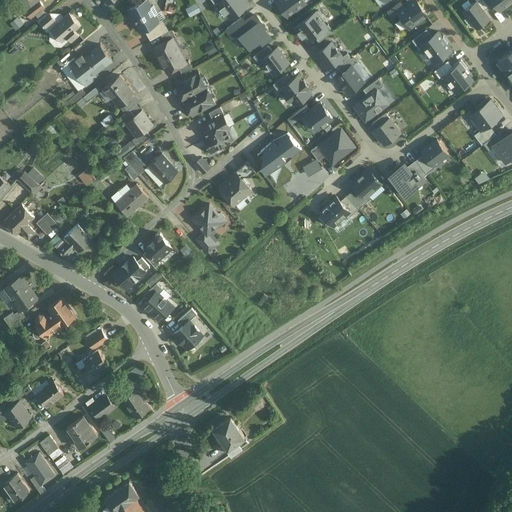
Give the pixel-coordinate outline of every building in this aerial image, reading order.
[(39,0),(25,11),(30,17),(44,6),(39,0)] [(146,0),(145,0),(129,9),(141,31),(144,29),(156,23),(158,22),(154,15),(157,13),(153,5),(150,7),(146,0)] [(213,0),(231,24),(251,9),(244,0),(213,0)] [(277,0),(287,14),(307,1),(306,0),(277,0)] [(417,0),(409,0),(396,10),(410,27),(428,13),(417,0)] [(483,11),(489,7),(483,0),(475,0),(476,1),(463,11),(477,31),(490,21),(483,11)] [(499,9),(509,2),(508,0),(483,0),(489,7),(495,3),(499,9)] [(314,10),(295,24),(309,43),(316,38),(319,42),(331,34),(314,10)] [(48,14),(46,12),(37,20),(47,32),(51,29),(50,28),(56,23),(54,20),(56,19),(50,12),(48,14)] [(56,23),(50,28),(51,29),(62,41),(68,36),(72,41),(79,34),(75,30),(81,25),(69,12),(56,23)] [(255,15),(235,29),(251,52),(271,38),(255,15)] [(168,31),(162,19),(158,22),(156,23),(162,34),(168,31)] [(156,23),(144,29),(150,40),(162,34),(156,23)] [(421,45),(434,64),(456,48),(440,25),(430,32),(427,28),(413,38),(419,47),(421,45)] [(172,29),(161,35),(165,42),(173,38),(176,37),(172,29)] [(165,42),(154,47),(161,60),(179,50),(173,38),(165,42)] [(332,41),(317,51),(328,66),(335,61),(339,67),(341,66),(353,58),(348,51),(341,55),(332,41)] [(84,57),(82,54),(69,64),(77,74),(107,52),(101,44),(84,57)] [(291,62),(279,46),(273,50),(268,44),(254,54),(259,61),(264,58),(274,73),(291,62)] [(511,47),(496,59),(511,82),(511,47)] [(179,50),(161,60),(167,72),(178,67),(186,62),(179,50)] [(70,51),(53,65),(57,70),(74,57),(70,51)] [(107,52),(77,74),(86,85),(97,76),(95,73),(112,59),(107,52)] [(360,64),(355,57),(353,58),(341,66),(345,71),(334,78),(345,94),(366,80),(357,66),(360,64)] [(448,60),(434,70),(440,76),(444,73),(458,91),(475,78),(460,59),(452,65),(448,60)] [(186,62),(178,67),(182,74),(192,68),(188,60),(186,62)] [(198,72),(175,84),(184,99),(207,87),(198,72)] [(296,104),(313,92),(299,73),(291,79),(287,73),(273,83),(278,90),(284,87),(296,104)] [(120,75),(104,87),(120,106),(135,94),(120,75)] [(50,90),(60,85),(55,76),(45,81),(50,90)] [(378,77),(362,88),(365,93),(349,103),(361,120),(387,101),(377,86),(382,83),(378,77)] [(99,92),(95,87),(86,94),(84,96),(88,101),(99,92)] [(207,87),(184,99),(192,115),(215,102),(207,87)] [(86,94),(82,88),(74,94),(62,104),(67,110),(84,96),(86,94)] [(71,91),(59,101),(62,104),(74,94),(71,91)] [(490,96),(468,113),(480,130),(476,133),(483,143),(497,133),(489,122),(502,113),(490,96)] [(314,109),(309,103),(296,114),(301,121),(310,114),(322,130),(336,119),(322,102),(314,109)] [(129,109),(134,115),(142,110),(137,103),(129,109)] [(220,106),(209,112),(213,120),(223,115),(224,115),(220,106)] [(129,109),(120,116),(126,123),(135,116),(134,115),(129,109)] [(134,115),(135,116),(126,123),(136,136),(136,137),(146,130),(153,125),(142,110),(134,115)] [(387,112),(373,123),(377,128),(375,130),(386,144),(403,132),(387,112)] [(213,120),(202,126),(208,137),(208,138),(226,128),(226,129),(229,127),(223,115),(213,120)] [(108,116),(100,122),(104,127),(112,121),(108,116)] [(358,146),(343,126),(313,148),(321,159),(326,155),(333,164),(358,146)] [(226,128),(208,138),(208,137),(205,139),(211,151),(217,148),(223,150),(225,144),(232,140),(226,129),(226,128)] [(146,130),(136,137),(136,136),(132,139),(133,140),(137,146),(150,136),(146,130)] [(497,133),(483,143),(487,149),(492,146),(506,165),(511,160),(511,131),(502,139),(497,133)] [(264,149),(261,164),(265,175),(283,165),(302,148),(288,133),(275,139),(264,149)] [(31,139),(27,152),(36,155),(40,143),(31,139)] [(452,159),(437,139),(420,152),(422,155),(416,159),(427,173),(433,169),(435,172),(452,159)] [(133,140),(116,153),(121,158),(124,157),(133,150),(137,146),(133,140)] [(147,167),(133,150),(124,157),(139,174),(147,167)] [(178,171),(162,153),(149,164),(165,182),(178,171)] [(403,157),(384,171),(405,198),(425,182),(422,177),(427,173),(416,159),(409,165),(403,157)] [(203,160),(201,158),(195,163),(203,172),(209,167),(208,166),(208,160),(203,160)] [(247,162),(234,173),(236,175),(238,173),(242,178),(244,177),(250,176),(256,171),(247,162)] [(139,174),(130,164),(125,168),(134,179),(139,174)] [(96,176),(89,165),(79,172),(86,183),(96,176)] [(43,177),(33,168),(28,174),(38,183),(43,177)] [(28,174),(25,171),(17,178),(32,192),(39,185),(38,183),(28,174)] [(221,172),(213,179),(219,186),(226,179),(221,172)] [(353,192),(348,196),(358,209),(363,204),(362,202),(381,187),(368,172),(349,187),(353,192)] [(236,175),(220,189),(234,205),(252,189),(242,178),(238,173),(236,175)] [(0,176),(0,198),(11,186),(0,176)] [(137,183),(116,201),(128,215),(149,196),(137,183)] [(337,195),(318,210),(332,227),(349,212),(351,214),(358,209),(347,196),(342,201),(337,195)] [(209,203),(193,218),(204,231),(207,235),(208,234),(217,226),(219,227),(225,222),(225,219),(220,213),(218,213),(209,203)] [(22,204),(4,222),(16,235),(21,231),(28,239),(35,233),(27,225),(34,218),(22,204)] [(57,224),(48,213),(39,221),(48,232),(57,224)] [(92,238),(78,224),(64,236),(68,240),(65,243),(58,250),(65,257),(75,248),(79,251),(92,238)] [(204,231),(197,238),(209,252),(217,245),(208,234),(207,235),(204,231)] [(160,233),(158,233),(155,235),(155,237),(145,246),(148,250),(157,260),(158,260),(172,247),(162,236),(162,235),(160,233)] [(65,243),(57,234),(48,243),(53,248),(55,246),(58,250),(65,243)] [(157,260),(148,250),(143,253),(155,267),(160,262),(158,260),(157,260)] [(134,257),(128,262),(127,261),(122,266),(122,267),(116,272),(128,286),(134,281),(136,281),(140,278),(140,276),(146,271),(145,270),(137,261),(134,257)] [(150,266),(142,257),(137,261),(145,270),(150,266)] [(8,284),(4,287),(5,288),(0,290),(0,293),(6,302),(12,298),(20,310),(21,310),(38,298),(22,275),(8,284)] [(5,279),(0,282),(0,290),(5,288),(4,287),(8,284),(5,279)] [(157,283),(143,295),(148,300),(156,291),(159,294),(163,289),(157,283)] [(159,294),(156,291),(148,300),(144,304),(151,311),(152,310),(155,313),(154,314),(160,320),(168,311),(169,312),(174,307),(167,300),(167,301),(159,294)] [(64,298),(49,308),(53,314),(62,327),(77,317),(64,298)] [(192,308),(178,320),(183,326),(189,320),(190,321),(197,314),(192,308)] [(13,311),(4,318),(10,327),(25,317),(21,310),(20,310),(14,313),(13,311)] [(53,314),(36,326),(44,339),(62,327),(53,314)] [(183,326),(174,334),(178,338),(177,339),(181,343),(182,343),(188,349),(203,335),(199,331),(200,330),(195,325),(194,325),(190,321),(189,320),(183,326)] [(20,322),(12,329),(24,342),(32,336),(20,322)] [(102,329),(87,339),(94,349),(109,339),(102,329)] [(109,364),(99,349),(83,360),(87,365),(91,371),(94,374),(109,364)] [(22,350),(0,365),(0,384),(31,363),(22,350)] [(87,365),(81,370),(85,376),(91,371),(87,365)] [(53,379),(36,392),(47,407),(64,394),(53,379)] [(35,395),(28,386),(23,389),(30,398),(35,395)] [(139,386),(123,398),(136,417),(151,407),(146,400),(148,399),(139,386)] [(106,395),(92,406),(100,418),(115,407),(106,395)] [(11,398),(0,405),(0,415),(6,412),(5,410),(15,403),(11,398)] [(32,418),(20,400),(15,403),(5,410),(6,412),(18,429),(32,418)] [(76,438),(73,440),(79,447),(97,434),(83,415),(67,426),(76,438)] [(231,417),(214,429),(228,450),(245,438),(231,417)] [(110,437),(113,433),(99,418),(95,422),(110,437)] [(59,447),(50,434),(40,442),(50,455),(59,447)] [(245,438),(228,450),(232,455),(249,444),(245,438)] [(55,475),(39,452),(26,461),(40,481),(42,484),(43,483),(55,475)] [(1,467),(0,467),(0,485),(4,483),(3,482),(9,478),(1,467)] [(30,491),(18,472),(9,478),(3,482),(4,483),(16,501),(30,491)] [(130,480),(104,498),(113,511),(114,511),(138,496),(140,494),(130,480)] [(149,511),(138,496),(114,511),(149,511)]
